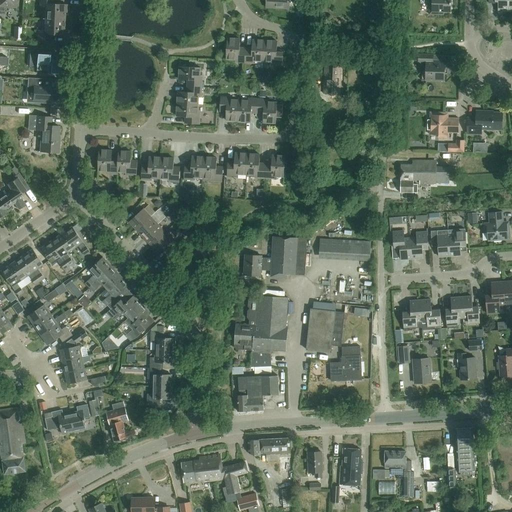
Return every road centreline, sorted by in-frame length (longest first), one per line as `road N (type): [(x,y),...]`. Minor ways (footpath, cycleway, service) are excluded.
road 1 (residential): [(385,417),(380,193),(388,0)]
road 2 (residential): [(238,0),(254,21),(287,31),(297,44),(296,115),(288,134),(80,129)]
road 3 (residential): [(194,434),(191,317),(77,194)]
road 4 (secondary): [(194,434),(385,417)]
road 5 (secondary): [(33,511),(115,462),(194,434)]
road 6 (residential): [(80,129),(88,0)]
road 7 (secondary): [(385,417),(511,408)]
road 8 (residential): [(396,278),(474,275),(492,259),(511,258)]
